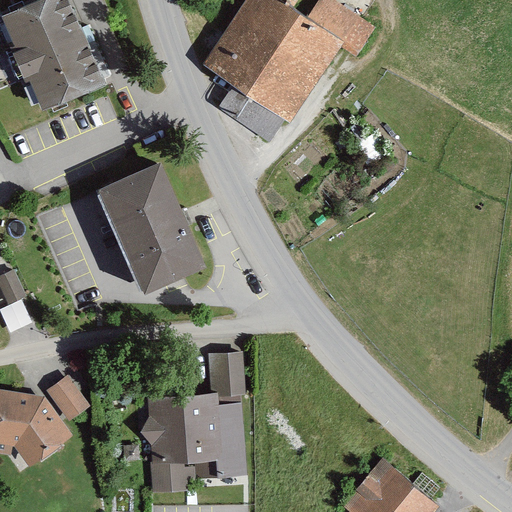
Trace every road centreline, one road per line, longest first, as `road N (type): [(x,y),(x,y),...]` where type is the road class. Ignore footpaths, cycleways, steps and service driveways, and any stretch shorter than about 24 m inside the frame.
road 1 (residential): [(304,310),(0,359)]
road 2 (tertiary): [(511,503),(389,405),(304,310)]
road 3 (tertiary): [(304,310),(250,226),(192,107)]
